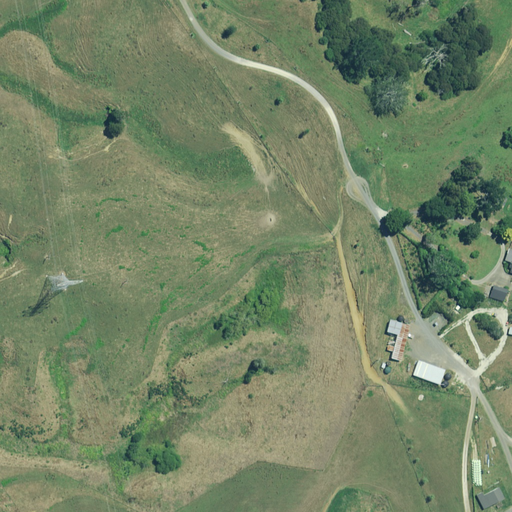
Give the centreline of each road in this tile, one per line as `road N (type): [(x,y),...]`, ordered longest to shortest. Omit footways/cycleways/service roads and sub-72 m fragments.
road 1 (track): [(175,0),(198,34),(293,77),(322,99),(348,175),(387,232),(435,338),(474,388),(471,511)]
road 2 (track): [(391,400),(365,354),(335,233),(198,34)]
